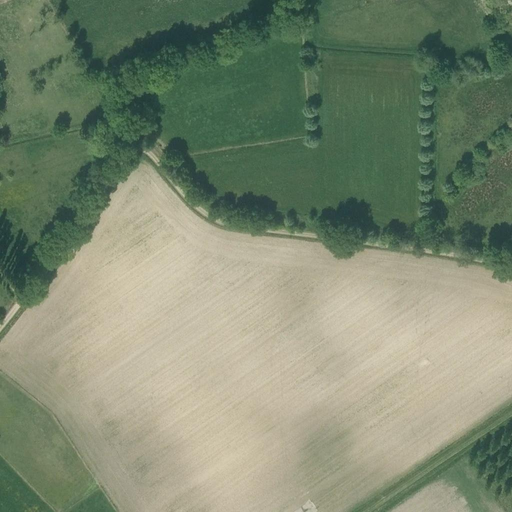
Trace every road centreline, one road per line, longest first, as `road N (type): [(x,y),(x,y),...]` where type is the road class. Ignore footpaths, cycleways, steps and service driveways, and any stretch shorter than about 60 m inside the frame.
road 1 (track): [(276,0),(117,73),(108,89),(111,109),(179,196),(241,225),(422,244),(511,267)]
road 2 (track): [(362,511),(511,409)]
